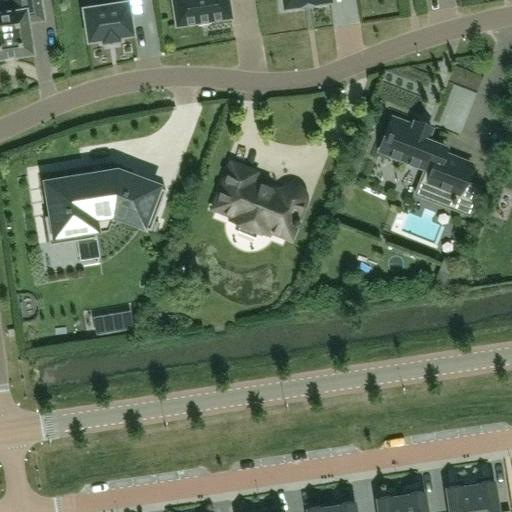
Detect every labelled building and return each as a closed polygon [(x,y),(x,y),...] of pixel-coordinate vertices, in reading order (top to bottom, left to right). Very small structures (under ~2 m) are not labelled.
[(40,0),(11,0),(13,10),(1,12),(0,12),(0,58),(6,58),(6,59),(15,58),(15,56),(32,54),(33,54),(33,52),(28,22),(44,20),(41,0),(40,0)] [(130,16),(143,14),(141,0),(116,0),(117,3),(83,8),(88,41),(102,39),(102,42),(120,40),(119,36),(133,34),(130,16)] [(230,18),(232,18),(232,16),(231,17),(228,0),(171,0),(176,25),(175,25),(176,27),(177,26),(198,23),(210,22),(210,21),(230,18)] [(282,0),(284,8),(301,6),(314,4),(330,1),(329,0),(282,0)] [(385,139),(380,152),(390,155),(389,157),(398,160),(398,159),(409,163),(408,164),(417,167),(417,166),(425,169),(421,180),(415,194),(452,208),(453,209),(453,210),(470,217),(482,187),(464,180),(470,164),(442,153),(445,147),(427,140),(431,129),(414,122),(412,126),(393,118),(388,131),(385,139)] [(250,182),(253,174),(232,166),(216,207),(235,215),(233,220),(260,231),(262,226),(289,236),(293,224),(297,225),(299,220),(295,219),(302,202),(303,198),(302,194),(299,190),(296,188),(291,187),(287,188),(283,191),(281,194),(280,194),(250,182)] [(148,229),(150,230),(153,222),(152,222),(156,213),(135,205),(143,183),(130,178),(131,177),(117,172),(109,173),(108,170),(86,174),(45,181),(48,200),(50,200),(50,202),(49,202),(49,204),(50,203),(52,210),(50,211),(50,212),(52,212),(53,216),(46,217),(50,244),(52,244),(52,243),(78,238),(96,235),(93,220),(92,210),(97,209),(97,212),(99,212),(99,209),(107,208),(108,211),(110,210),(109,208),(114,207),(117,208),(117,209),(114,216),(116,217),(118,213),(150,225),(148,229)] [(511,199),(503,196),(492,225),(509,232),(511,225),(511,199)] [(133,309),(94,317),(98,337),(136,329),(133,309)] [(479,486),(470,488),(473,511),(509,511),(510,511),(501,511),(497,511),(493,481),(479,483),(479,486)] [(450,511),(473,511),(470,488),(461,489),(461,486),(447,488),(450,511)] [(409,497),(401,498),(402,511),(426,511),(423,491),(409,493),(409,497)] [(378,511),(402,511),(401,498),(392,499),(391,496),(377,498),(378,511)] [(340,507),(331,509),(331,511),(355,511),(354,502),(339,504),(340,507)]
